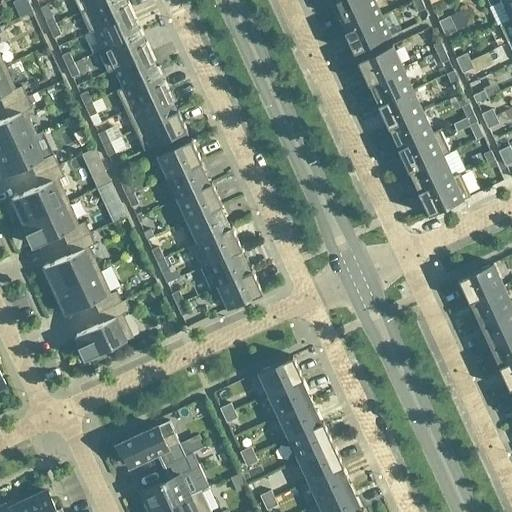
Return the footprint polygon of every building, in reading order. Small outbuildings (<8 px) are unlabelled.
[(106,0),(74,0),(80,12),(106,0)] [(131,13),(124,0),(106,0),(80,12),(89,32),(131,13)] [(362,0),(332,0),(337,11),(362,0)] [(344,32),(381,15),(374,0),(362,0),(337,11),(346,30),(344,31),(344,32)] [(425,8),(420,0),(413,0),(412,1),(417,12),(425,8)] [(441,0),(434,4),(437,11),(442,9),(444,5),(441,0)] [(511,0),(503,0),(511,18),(511,17),(511,0)] [(140,32),(131,13),(89,32),(90,32),(96,29),(105,47),(98,50),(98,51),(140,32)] [(354,53),(391,36),(381,15),(344,32),(354,53)] [(56,23),(52,16),(45,19),(48,27),(56,23)] [(452,23),(449,16),(438,21),(441,28),(452,23)] [(60,34),(56,23),(48,27),(53,37),(60,34)] [(452,23),(441,28),(445,35),(456,30),(452,23)] [(149,52),(140,32),(98,51),(107,71),(149,52)] [(443,49),(440,41),(433,45),(436,52),(443,49)] [(0,50),(4,61),(18,55),(15,45),(0,50)] [(403,67),(392,45),(357,61),(368,83),(403,67)] [(448,59),(443,49),(436,52),(441,63),(448,59)] [(68,52),(61,55),(66,66),(73,63),(68,52)] [(158,71),(149,52),(107,71),(108,71),(114,68),(123,86),(116,89),(116,90),(158,71)] [(469,60),(466,53),(455,58),(458,65),(469,60)] [(469,60),(458,65),(462,73),(473,67),(469,60)] [(58,78),(53,62),(40,66),(45,82),(58,78)] [(78,73),(73,63),(66,66),(71,77),(78,73)] [(11,78),(5,65),(0,66),(0,98),(4,106),(27,96),(22,85),(16,88),(11,78)] [(413,89),(403,67),(368,83),(368,84),(370,83),(380,103),(378,104),(378,105),(413,89)] [(458,81),(453,70),(446,74),(451,84),(458,81)] [(167,91),(158,71),(116,90),(126,110),(167,91)] [(423,111),(413,89),(378,105),(388,127),(423,111)] [(472,95),(476,102),(487,97),(483,90),(472,95)] [(86,91),(79,94),(84,105),(91,102),(86,91)] [(175,110),(167,91),(126,110),(135,130),(178,110),(178,109),(175,110)] [(0,149),(31,136),(32,135),(36,133),(26,111),(32,108),(27,96),(4,106),(9,117),(0,120),(0,149)] [(97,113),(91,102),(84,105),(89,116),(97,113)] [(473,114),(468,103),(461,106),(466,117),(473,114)] [(495,116),(492,108),(481,113),(484,120),(495,116)] [(151,147),(187,130),(178,110),(135,130),(144,150),(151,147)] [(398,148),(439,129),(432,132),(423,111),(388,127),(391,126),(400,147),(398,148)] [(477,121),(473,114),(466,117),(470,124),(477,121)] [(495,116),(484,120),(488,128),(498,123),(495,116)] [(449,151),(439,129),(398,148),(408,170),(449,151)] [(105,130),(97,133),(102,144),(110,141),(105,130)] [(31,136),(0,149),(0,170),(3,177),(30,164),(35,175),(58,164),(53,153),(43,158),(32,135),(31,136)] [(160,180),(201,161),(191,138),(156,154),(166,176),(160,179),(160,180)] [(115,152),(110,141),(102,144),(107,155),(115,152)] [(511,152),(509,145),(498,150),(501,158),(511,152)] [(94,148),(81,154),(87,166),(100,160),(94,148)] [(486,161),(494,157),(490,150),(483,153),(486,161)] [(418,192),(459,173),(459,172),(452,175),(443,155),(450,152),(449,151),(408,170),(408,171),(411,170),(420,190),(418,191),(418,192)] [(511,152),(501,158),(505,165),(511,161),(511,152)] [(479,153),(470,157),(474,166),(483,162),(479,153)] [(497,165),(494,157),(486,161),(490,168),(497,165)] [(170,201),(212,182),(211,182),(209,183),(200,162),(202,161),(201,161),(160,180),(170,201)] [(57,179),(64,176),(58,164),(35,175),(40,185),(10,199),(21,223),(23,222),(68,201),(57,179)] [(429,215),(470,196),(459,173),(418,192),(429,215)] [(128,181),(121,185),(126,195),(133,192),(128,181)] [(222,204),(212,182),(170,201),(180,223),(222,204)] [(138,203),(133,192),(126,195),(131,206),(138,203)] [(32,247),(62,233),(67,243),(90,233),(84,221),(78,224),(68,201),(23,222),(28,231),(25,232),(32,247)] [(126,214),(120,201),(108,206),(114,219),(126,214)] [(222,205),(222,204),(180,223),(181,224),(187,221),(197,241),(190,244),(191,245),(232,226),(231,225),(229,226),(220,206),(222,205)] [(242,248),(232,226),(191,245),(201,267),(242,248)] [(153,236),(150,228),(143,232),(146,239),(153,236)] [(89,246),(95,243),(90,233),(67,243),(72,254),(41,267),(52,291),(55,290),(99,269),(89,246)] [(158,246),(151,250),(156,261),(163,257),(158,246)] [(211,288),(252,270),(251,269),(249,270),(240,250),(242,249),(242,248),(201,267),(211,288)] [(168,268),(163,257),(156,261),(161,272),(168,268)] [(493,262),(458,278),(469,301),(503,285),(493,262)] [(116,290),(110,293),(99,269),(55,290),(66,314),(93,301),(98,311),(121,301),(116,290)] [(262,292),(252,270),(211,288),(211,289),(218,286),(228,308),(262,292)] [(471,301),(481,321),(511,307),(511,302),(503,285),(469,301),(469,302),(471,301)] [(179,290),(171,293),(176,304),(184,301),(179,290)] [(131,310),(126,299),(121,301),(98,311),(103,322),(76,335),(89,364),(106,356),(104,350),(133,337),(122,313),(131,310)] [(189,312),(184,301),(176,304),(181,315),(189,312)] [(442,311),(455,345),(476,337),(463,303),(442,311)] [(511,307),(481,321),(492,343),(511,333),(511,307)] [(197,326),(201,337),(225,327),(221,316),(197,326)] [(511,333),(492,343),(501,364),(500,365),(500,366),(511,360),(511,333)] [(268,394),(303,378),(292,355),(258,371),(268,394)] [(511,360),(500,366),(511,388),(511,387),(511,360)] [(303,378),(268,394),(268,395),(278,416),(310,401),(301,380),(303,379),(303,378)] [(320,422),(310,401),(278,416),(288,438),(323,422),(322,421),(320,422)] [(219,408),(223,415),(234,410),(230,403),(219,408)] [(234,410),(223,415),(226,422),(237,417),(234,410)] [(158,453),(163,465),(185,455),(169,420),(116,444),(123,459),(125,458),(129,466),(158,453)] [(288,438),(298,459),(333,443),(323,422),(288,438)] [(308,481),(343,465),(333,443),(298,459),(308,481)] [(243,458),(254,453),(250,446),(239,451),(243,458)] [(257,461),(254,453),(243,458),(246,466),(257,461)] [(197,480),(185,455),(163,465),(169,478),(141,491),(146,502),(143,503),(147,511),(153,511),(201,490),(201,489),(189,494),(185,485),(197,480)] [(308,481),(318,503),(351,488),(341,467),(343,466),(343,465),(308,481)] [(351,488),(318,503),(322,511),(355,511),(363,509),(362,508),(360,509),(351,488)] [(47,490),(26,499),(31,511),(62,511),(61,508),(56,510),(47,490)] [(228,511),(227,509),(219,511),(211,511),(201,490),(153,511),(228,511)] [(259,495),(263,502),(274,497),(270,490),(259,495)] [(274,497),(263,502),(266,509),(277,504),(274,497)] [(31,511),(26,499),(18,503),(16,499),(4,504),(7,511),(31,511)]
